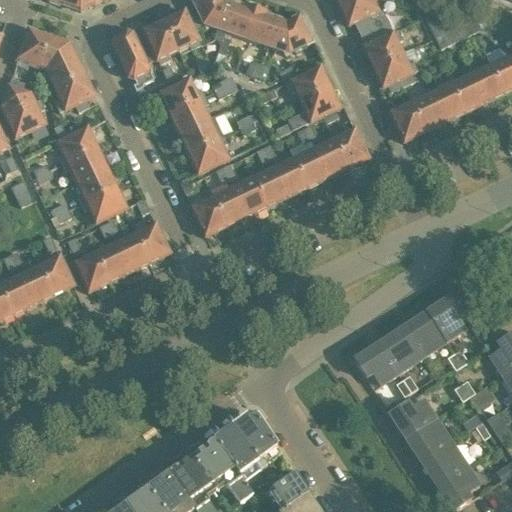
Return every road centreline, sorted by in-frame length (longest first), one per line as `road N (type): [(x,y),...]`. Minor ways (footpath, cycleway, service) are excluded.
road 1 (residential): [(153,0),(86,39),(195,272)]
road 2 (residential): [(0,442),(228,331)]
road 3 (residential): [(264,381),(422,271),(431,258),(425,232)]
road 4 (residential): [(195,272),(396,177)]
road 5 (residential): [(228,331),(425,232)]
road 6 (residential): [(86,511),(264,381)]
road 7 (residential): [(0,367),(195,272)]
road 8 (residential): [(396,177),(318,14),(295,0)]
road 9 (residential): [(346,511),(264,381)]
road 10 (residential): [(396,177),(511,120)]
